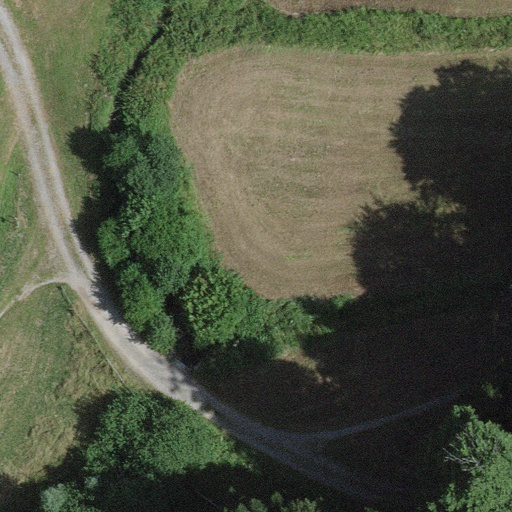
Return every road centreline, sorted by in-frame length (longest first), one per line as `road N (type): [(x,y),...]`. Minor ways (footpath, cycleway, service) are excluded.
road 1 (track): [(57,227),(82,285),(125,348),(191,400),(274,444)]
road 2 (track): [(274,444),(405,498),(511,501)]
road 3 (track): [(57,227),(34,106),(0,18)]
